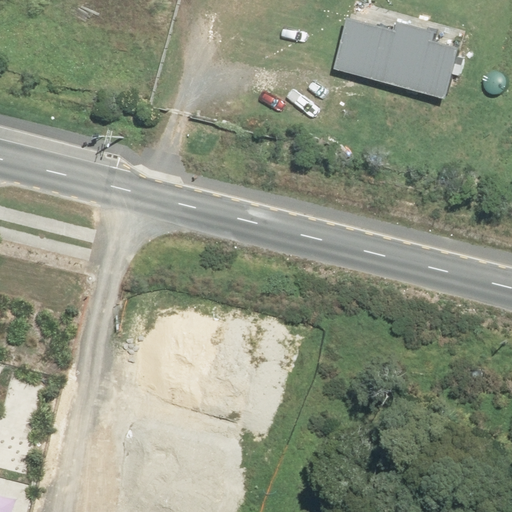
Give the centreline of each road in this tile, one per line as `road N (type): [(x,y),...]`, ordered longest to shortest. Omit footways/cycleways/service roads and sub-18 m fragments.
road 1 (tertiary): [(0,157),(511,283)]
road 2 (residential): [(66,511),(131,263)]
